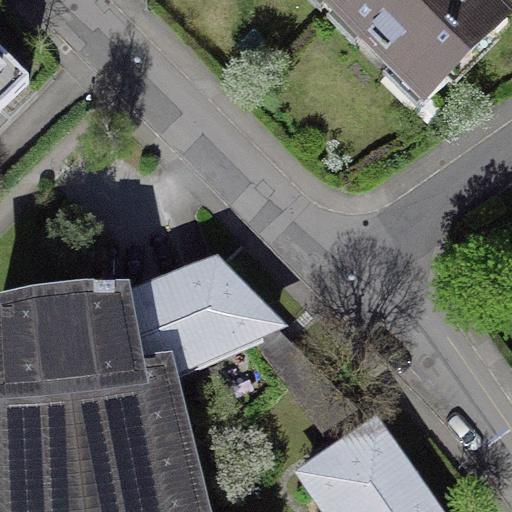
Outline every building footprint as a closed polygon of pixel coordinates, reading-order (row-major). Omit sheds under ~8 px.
[(339,0),(368,29),(362,34),(396,69),(402,63),(431,93),(426,99),(429,101),(507,23),(483,0),(339,0)] [(0,111),(28,83),(0,54),(0,111)] [(250,339),(273,329),(244,299),(215,270),(123,306),(141,381),(167,375),(250,339)] [(0,511),(200,511),(167,375),(141,381),(123,306),(122,303),(113,302),(113,294),(95,294),(94,303),(86,302),(33,309),(0,316),(0,364),(1,390),(0,390),(0,511)] [(375,431),(273,329),(250,339),(342,453),(375,431)] [(395,460),(375,431),(342,453),(305,478),(328,511),(413,511),(395,485),(386,473),(395,460)]
